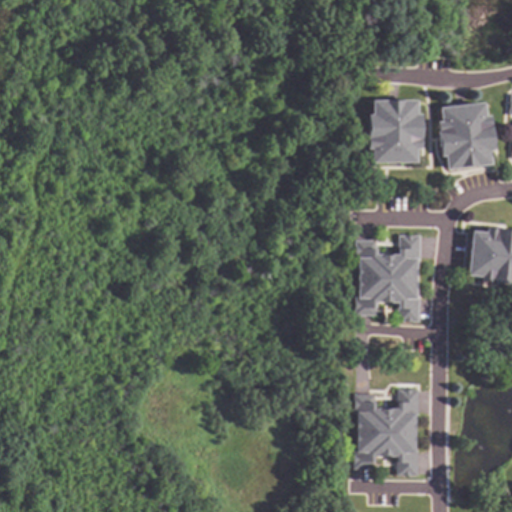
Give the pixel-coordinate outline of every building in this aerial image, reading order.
[(386,100),(395,100),(412,100),(412,112),(417,112),(417,147),(415,147),(415,164),(370,164),(370,150),(365,150),(365,115),(368,115),(368,100),(386,100)] [(483,117),(487,116),(492,150),(487,151),(488,165),(445,171),(443,156),(438,156),(433,122),(438,121),(436,107),(455,104),(464,103),(481,101),(483,117)] [(511,230),(511,281),(511,285),(477,282),(477,277),(465,276),(469,231),(483,232),(483,228),(511,230)] [(416,237),(395,237),(395,255),(372,255),(372,242),(352,242),(352,261),(354,261),(354,296),(352,296),(352,315),(372,315),(372,303),(395,303),(395,322),(416,322),(416,297),(413,297),(413,260),(416,260),(416,237)] [(414,391),(393,391),(393,409),(370,409),(370,396),(350,396),(350,415),(352,415),(352,450),(350,450),(350,469),(369,469),(369,457),(393,457),(393,476),(413,476),(413,451),(411,451),(411,414),(414,414),(414,391)]
